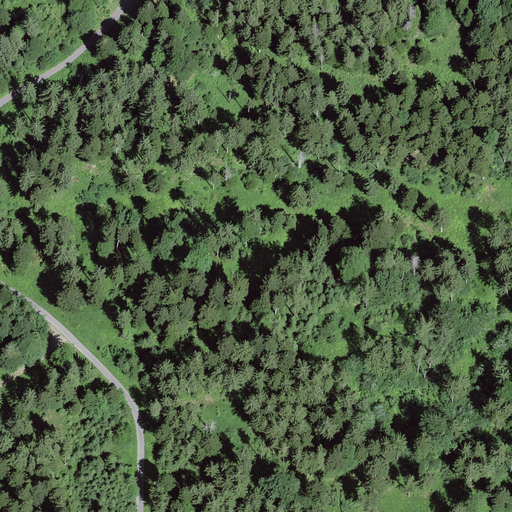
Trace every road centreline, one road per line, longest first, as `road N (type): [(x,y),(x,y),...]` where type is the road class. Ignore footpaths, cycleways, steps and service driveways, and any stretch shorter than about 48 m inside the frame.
road 1 (track): [(141,511),(132,403),(64,332),(0,284)]
road 2 (track): [(0,106),(74,55),(130,0)]
